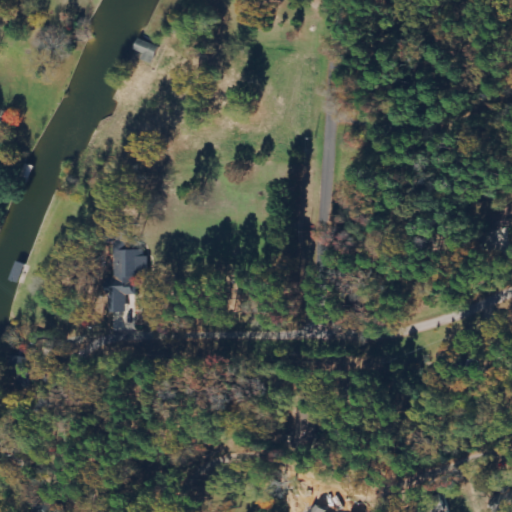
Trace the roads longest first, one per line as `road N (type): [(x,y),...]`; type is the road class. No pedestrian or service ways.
road 1 (residential): [(0,362),(193,359),(435,314),(511,284)]
road 2 (residential): [(496,291),(508,371),(502,443),(447,485),(310,510),(285,458),(232,501)]
road 3 (residential): [(335,0),(320,331)]
road 4 (residential): [(232,501),(233,511),(159,508),(143,425),(193,359)]
road 5 (residential): [(511,88),(448,117),(325,115)]
